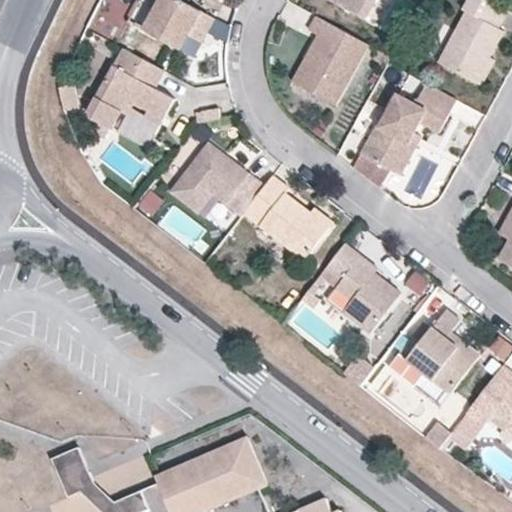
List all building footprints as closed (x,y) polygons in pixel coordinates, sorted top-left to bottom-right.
[(190,35),(198,40),(204,29),(210,32),(217,19),(182,0),(159,0),(143,29),(181,51),(190,35)] [(332,0),(366,19),(377,0),(332,0)] [(509,12),(487,0),(469,0),(464,10),(466,12),(439,61),(476,83),(490,57),(505,32),(500,29),(509,12)] [(369,45),(317,16),(309,30),(318,35),(325,39),(314,59),(306,55),(293,82),(337,106),(369,45)] [(204,29),(198,40),(203,43),(210,32),(204,29)] [(325,39),(318,35),(306,55),(314,59),(325,39)] [(157,89),(166,72),(124,49),(91,110),(95,120),(101,123),(112,130),(113,130),(130,100),(165,120),(176,100),(157,89)] [(498,61),(490,57),(476,83),(483,86),(498,61)] [(449,117),(458,101),(427,84),(416,104),(398,94),(379,128),(384,132),(378,142),(371,138),(362,154),(395,172),(416,133),(422,123),(432,106),(449,117)] [(161,127),(165,120),(130,100),(113,130),(121,134),(134,112),(161,127)] [(440,133),(449,117),(432,106),(422,123),(440,133)] [(107,138),(112,130),(101,123),(96,132),(107,138)] [(384,132),(379,128),(377,127),(371,138),(378,142),(384,132)] [(424,137),(416,133),(395,172),(402,176),(424,137)] [(215,194),(242,215),(244,213),(265,186),(233,162),(231,166),(224,160),(227,157),(210,144),(172,192),(200,214),(215,194)] [(385,192),(395,172),(362,154),(355,169),(385,192)] [(233,162),(227,157),(224,160),(231,166),(233,162)] [(289,187),(272,176),(265,186),(244,213),(307,259),(332,227),(311,212),(286,193),(289,187)] [(137,204),(154,215),(166,198),(149,186),(137,204)] [(315,207),(311,212),(332,227),(335,223),(315,207)] [(511,224),(511,210),(499,234),(505,237),(511,224)] [(511,224),(505,237),(510,239),(500,259),(511,265),(511,224)] [(362,255),(346,243),(321,276),(353,301),(345,312),(371,334),(403,294),(376,274),(358,260),(362,255)] [(380,269),(362,255),(358,260),(376,274),(380,269)] [(414,266),(403,283),(419,294),(430,277),(414,266)] [(316,308),(328,292),(316,282),(304,298),(316,308)] [(448,338),(453,332),(462,321),(448,310),(434,327),(421,343),(408,359),(451,394),(481,356),(465,342),(461,348),(448,338)] [(421,343),(434,327),(426,321),(413,337),(421,343)] [(465,342),(453,332),(448,338),(461,348),(465,342)] [(488,349),(506,360),(511,350),(511,340),(498,332),(488,349)] [(451,394),(408,359),(400,353),(389,367),(441,408),(451,394)] [(362,380),(368,361),(352,356),(346,374),(362,380)] [(511,372),(504,366),(475,405),(492,418),(511,433),(511,372)] [(475,405),(469,412),(486,425),(492,418),(475,405)] [(442,447),(454,431),(440,420),(428,437),(442,447)] [(342,511),(339,505),(332,508),(327,496),(290,511),(270,511),(262,489),(269,485),(248,436),(156,475),(159,483),(143,490),(150,509),(143,511),(342,511)] [(143,511),(150,509),(143,490),(116,502),(95,483),(80,447),(53,459),(70,496),(82,491),(102,511),(143,511)]
